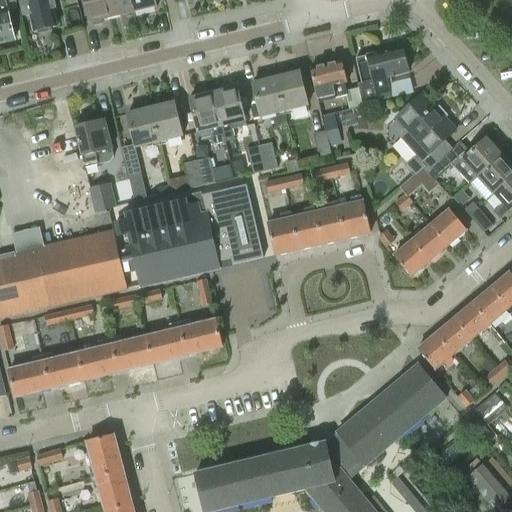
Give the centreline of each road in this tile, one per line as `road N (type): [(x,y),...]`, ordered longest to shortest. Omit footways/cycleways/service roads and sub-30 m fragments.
road 1 (residential): [(311,19),(0,95)]
road 2 (residential): [(380,320),(368,264),(351,257),(292,274),(299,332)]
road 3 (residential): [(131,409),(240,382),(299,332)]
road 4 (residential): [(380,320),(441,302),(511,244)]
road 5 (residential): [(423,0),(434,26),(511,110)]
road 6 (residential): [(0,443),(131,409)]
